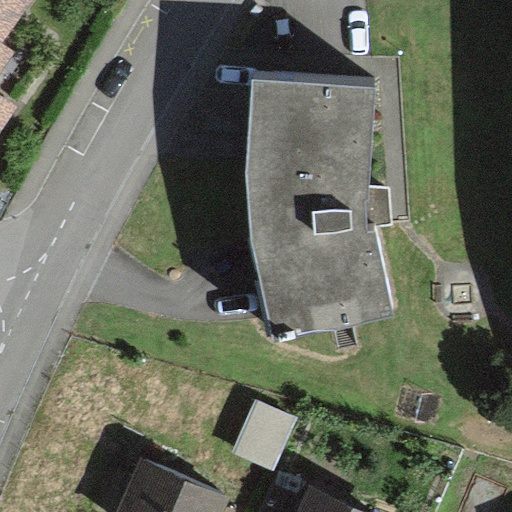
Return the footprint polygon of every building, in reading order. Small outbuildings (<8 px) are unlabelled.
[(34,0),(0,0),(0,135),(19,108),(0,94),(0,76),(17,53),(4,44),(34,0)] [(275,340),(394,315),(378,231),(369,231),(368,209),(370,185),(377,87),(253,79),(248,170),(254,239),(275,340)] [(390,188),(370,185),(368,209),(369,231),(378,231),(377,226),(393,225),(390,188)] [(297,418),(256,400),(232,453),(273,471),(297,418)] [(118,511),(224,511),(231,500),(142,460),(118,511)] [(259,511),(371,511),(309,484),(301,501),(271,487),(259,511)]
